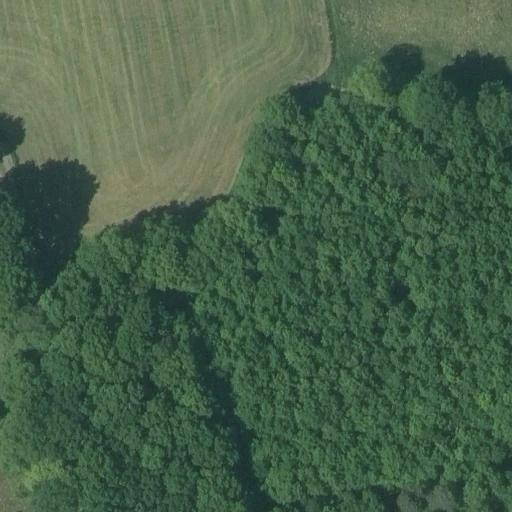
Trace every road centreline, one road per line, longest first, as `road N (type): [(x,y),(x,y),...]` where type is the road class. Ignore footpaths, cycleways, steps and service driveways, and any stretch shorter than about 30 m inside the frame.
road 1 (track): [(511,114),(305,94),(265,127),(240,207),(207,240),(129,275),(33,299)]
road 2 (unclassified): [(80,511),(0,189)]
